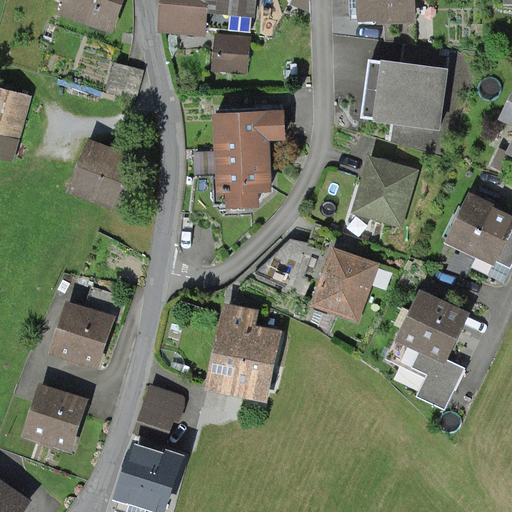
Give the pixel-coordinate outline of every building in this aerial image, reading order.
[(131,0),(66,0),(60,17),(116,39),(131,0)] [(170,0),(169,35),(216,37),(217,18),(257,20),(258,0),(170,0)] [(414,0),(353,0),(356,31),(416,27),(414,0)] [(450,75),(378,67),(371,126),(443,135),(450,75)] [(511,84),(494,125),(511,133),(511,148),(504,167),(511,170),(511,84)] [(34,107),(0,95),(0,140),(21,147),(34,107)] [(286,112),(209,120),(219,215),(258,210),(257,199),(279,197),(274,151),(290,150),(286,112)] [(145,159),(89,141),(71,196),(127,214),(145,159)] [(431,178),(372,162),(355,222),(414,238),(431,178)] [(511,253),(511,226),(464,205),(444,251),(502,276),(511,253)] [(392,272),(329,252),(310,314),(373,333),(392,272)] [(468,321),(416,297),(392,349),(443,373),(468,321)] [(118,326),(67,307),(49,354),(101,373),(118,326)] [(261,315),(222,309),(207,396),(271,407),(282,341),(258,336),(261,315)] [(188,408),(154,396),(142,432),(176,443),(188,408)] [(77,414),(39,399),(23,438),(61,454),(77,414)] [(165,511),(181,461),(135,447),(116,507),(131,511),(165,511)] [(0,511),(26,511),(31,505),(0,484),(0,511)]
